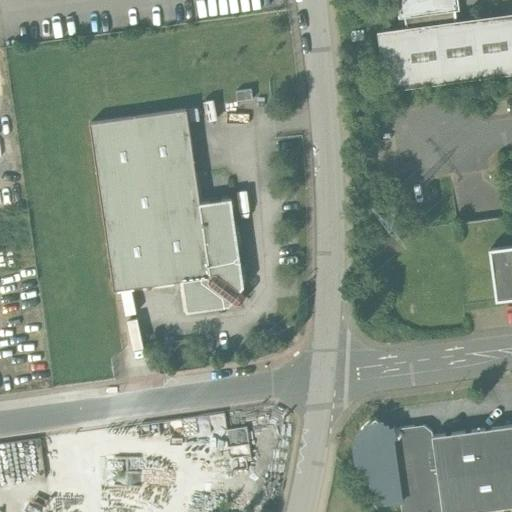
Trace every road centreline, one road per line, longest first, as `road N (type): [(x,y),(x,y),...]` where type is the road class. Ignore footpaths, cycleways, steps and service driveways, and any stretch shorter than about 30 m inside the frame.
road 1 (tertiary): [(331,379),(335,192),(313,0)]
road 2 (unclassified): [(331,379),(0,421)]
road 3 (unclassified): [(331,379),(511,353)]
road 4 (tertiary): [(307,511),(331,379)]
